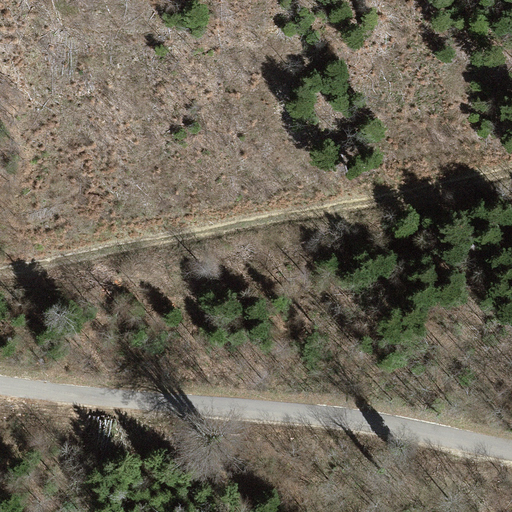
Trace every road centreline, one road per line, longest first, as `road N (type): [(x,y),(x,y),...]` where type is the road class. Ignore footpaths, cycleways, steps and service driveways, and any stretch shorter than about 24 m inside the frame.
road 1 (track): [(0,276),(511,165)]
road 2 (unclassified): [(511,449),(375,422),(0,384)]
